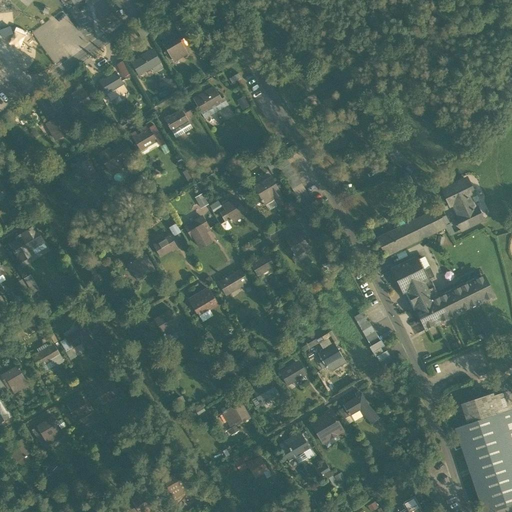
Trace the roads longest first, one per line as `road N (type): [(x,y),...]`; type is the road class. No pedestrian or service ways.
road 1 (residential): [(212,0),(411,353),(467,511)]
road 2 (residential): [(0,115),(154,0)]
